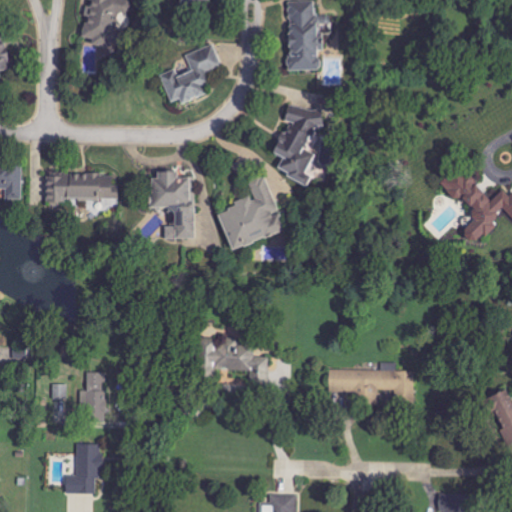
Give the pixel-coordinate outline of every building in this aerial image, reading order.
[(119,12),(131,13),(132,0),(88,0),(88,7),(86,7),(83,39),(92,40),(92,46),(108,48),(109,41),(116,42),(119,12)] [(331,16),(315,16),(315,1),(288,2),(289,71),(321,71),(320,35),(331,35),(331,16)] [(0,89),(2,102),(10,100),(4,72),(11,70),(6,45),(0,46),(0,89)] [(160,75),(170,103),(179,100),(181,103),(209,93),(202,74),(223,66),(215,45),(186,56),(192,72),(178,77),(175,70),(160,75)] [(324,113),(288,106),(283,133),(273,153),(283,159),(277,170),(307,185),(311,177),(305,174),(313,159),(314,155),(303,150),(310,136),(313,136),(315,125),(321,127),(324,113)] [(21,200),(23,166),(0,165),(0,189),(5,190),(4,200),(21,200)] [(502,208),(511,218),(511,194),(510,197),(503,190),(492,202),(477,186),(473,185),(475,180),(462,166),(441,185),(454,199),(475,209),(471,217),(474,221),(467,228),(463,236),(466,239),(477,244),(492,230),(502,208)] [(47,207),(78,207),(78,199),(119,199),(119,185),(113,185),(113,173),(47,173),(47,207)] [(195,240),(195,178),(177,179),(177,174),(150,174),(151,208),(173,208),(173,227),(165,227),(165,240),(195,240)] [(231,250),(286,232),(267,174),(248,180),(254,199),(218,211),(231,250)] [(330,370),(329,391),(360,392),(360,405),(381,405),(381,403),(415,404),(415,372),(397,371),(397,363),(381,363),(381,371),(330,370)] [(105,422),(106,373),(88,373),(87,391),(83,391),(82,422),(105,422)] [(68,385),(54,385),(54,399),(69,399),(68,385)] [(511,395),(510,390),(490,397),(509,444),(511,442),(511,395)] [(96,495),(97,479),(102,479),(103,445),(78,445),(77,476),(67,476),(66,494),(96,495)] [(296,511),(297,496),(270,495),(270,504),(261,503),(261,511),(296,511)] [(473,511),(474,496),(445,495),(444,511),(473,511)]
